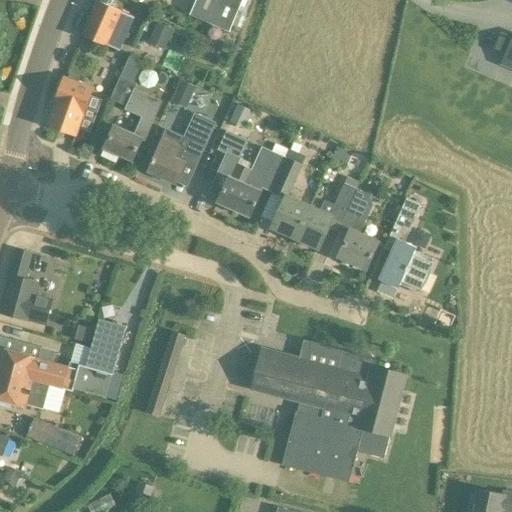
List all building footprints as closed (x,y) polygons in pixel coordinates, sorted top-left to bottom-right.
[(106,46),(107,44),(120,50),(134,17),(121,11),(96,0),(80,35),(106,46)] [(229,32),(242,0),(195,0),(189,15),(229,32)] [(172,30),(157,23),(152,35),(167,41),(172,30)] [(511,34),(499,64),(511,69),(511,34)] [(131,160),(141,139),(144,140),(162,100),(135,88),(137,83),(133,82),(142,62),(129,56),(110,98),(125,106),(124,109),(141,116),(133,135),(113,126),(102,150),(118,157),(119,154),(131,160)] [(75,135),(92,88),(77,82),(79,78),(68,74),(67,78),(63,77),(46,125),(75,135)] [(171,103),(186,109),(195,87),(180,80),(171,103)] [(242,130),(245,123),(251,111),(237,105),(231,116),(228,123),(242,130)] [(174,183),(183,164),(195,169),(214,124),(194,116),(185,136),(166,128),(162,138),(147,171),(174,183)] [(216,173),(227,177),(216,202),(249,217),(260,191),(262,187),(266,189),(277,153),(286,157),(290,149),(275,142),(272,150),(261,145),(253,163),(240,157),(248,139),(226,130),(217,150),(225,154),(216,173)] [(295,239),(309,206),(297,201),(302,191),(292,186),(306,156),(298,152),(302,145),(294,141),(291,149),(290,149),(286,157),(277,153),(266,189),(271,191),(264,207),(278,213),(271,228),(295,239)] [(347,176),(344,182),(357,188),(359,182),(347,176)] [(309,206),(295,239),(317,249),(331,218),(341,222),(341,223),(357,188),(344,182),(334,204),(324,199),(319,211),(309,206)] [(377,241),(359,233),(372,205),(369,194),(357,188),(341,223),(341,222),(339,226),(349,230),(337,257),(365,269),(377,241)] [(404,242),(410,228),(423,200),(410,194),(408,198),(406,197),(401,209),(383,248),(393,253),(383,277),(379,285),(381,289),(390,293),(395,291),(398,284),(417,292),(418,289),(420,290),(422,287),(425,282),(428,277),(430,271),(432,266),(432,262),(431,261),(432,258),(414,250),(415,247),(404,242)] [(8,275),(0,306),(0,312),(46,325),(54,298),(35,293),(38,283),(24,279),(32,252),(16,248),(9,275),(8,275)] [(90,348),(118,355),(126,326),(98,318),(90,348)] [(93,328),(78,324),(74,340),(89,344),(93,328)] [(158,417),(185,335),(171,331),(145,413),(158,417)] [(122,377),(112,375),(118,355),(90,348),(85,367),(69,362),(68,367),(52,363),(55,352),(0,337),(0,338),(0,370),(50,385),(63,388),(72,391),(73,388),(115,400),(122,377)] [(331,409),(342,369),(336,368),(261,348),(251,389),(331,409)] [(342,369),(331,409),(328,419),(295,411),(281,465),(348,482),(362,428),(389,435),(405,375),(373,367),(375,358),(341,349),(336,368),(342,369)] [(0,398),(12,402),(25,405),(25,404),(43,409),(50,385),(0,370),(0,398)] [(80,435),(33,417),(25,436),(73,454),(80,435)] [(0,454),(1,455),(8,438),(0,434),(0,454)] [(16,486),(20,474),(8,469),(3,481),(16,486)] [(137,482),(132,496),(147,501),(152,487),(137,482)] [(511,511),(511,492),(503,491),(502,495),(476,489),(471,511),(511,511)] [(90,511),(102,511),(115,505),(109,494),(87,506),(90,511)]
